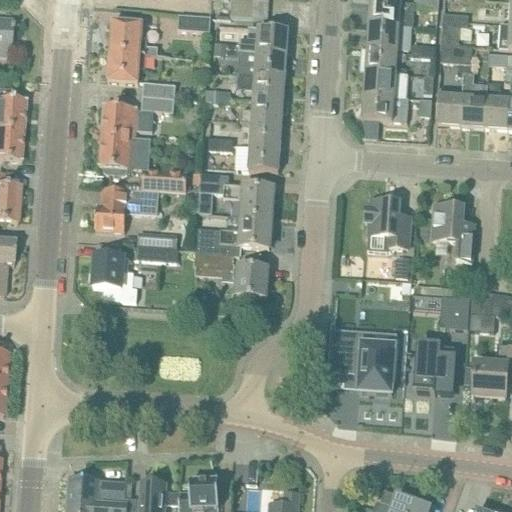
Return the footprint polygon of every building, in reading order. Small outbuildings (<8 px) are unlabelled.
[(232,0),(232,9),(269,12),(269,0),(232,0)] [(414,13),(426,14),(427,1),(414,1),(414,7),(401,6),(371,4),(370,28),(399,29),(413,30),(414,13)] [(439,2),(427,1),(426,14),(438,14),(439,2)] [(501,28),(511,28),(511,4),(511,5),(510,28),(501,28)] [(269,12),(232,9),(231,21),(268,24),(269,12)] [(443,30),(442,48),(460,49),(460,43),(471,44),(472,34),(468,32),(461,32),(461,31),(456,30),(456,18),(444,17),(443,30)] [(468,19),(456,18),(456,30),(461,31),(468,31),(468,19)] [(210,21),(184,19),(179,19),(178,32),(209,35),(210,21)] [(0,58),(10,59),(12,23),(0,22),(0,58)] [(110,56),(145,59),(156,59),(156,50),(146,50),(146,44),(141,44),(143,27),(112,25),(110,56)] [(370,28),(368,52),(398,54),(399,29),(370,28)] [(511,52),(511,28),(501,28),(499,52),(511,52)] [(227,60),(239,60),(239,54),(287,57),(289,33),(259,31),(249,31),(248,43),(240,43),(239,48),(228,47),(227,60)] [(227,60),(228,47),(216,46),(215,59),(227,60)] [(423,62),(424,49),(411,48),(410,61),(423,62)] [(472,50),(460,49),(442,48),(441,66),(459,67),(471,68),(472,50)] [(437,50),(424,49),(423,62),(436,63),(437,50)] [(396,77),(398,54),(368,52),(367,60),(362,60),(361,75),(366,75),(396,77)] [(285,80),(287,57),(239,54),(239,60),(238,77),(285,80)] [(145,59),(110,56),(108,85),(139,87),(140,71),(145,72),(145,59)] [(489,70),(506,70),(507,58),(490,58),(489,70)] [(459,67),(458,81),(464,81),(471,81),(471,80),(471,74),(471,68),(459,67)] [(408,78),(396,77),(366,75),(364,99),(395,101),(395,100),(406,101),(408,78)] [(284,104),(285,80),(238,77),(238,92),(254,94),(254,102),(284,104)] [(424,98),(433,98),(434,79),(425,79),(424,98)] [(144,86),(143,99),(174,103),(176,89),(144,86)] [(500,87),(488,87),(484,132),(509,134),(511,104),(500,103),(500,87)] [(462,100),(460,130),(484,132),(487,90),(463,89),(462,100)] [(206,106),(218,107),(219,94),(207,93),(206,106)] [(231,95),(219,94),(218,107),(230,107),(231,95)] [(437,129),(460,130),(462,100),(439,98),(438,109),(437,129)] [(173,116),(174,103),(143,99),(141,113),(173,116)] [(406,101),(395,100),(395,101),(364,99),(363,123),(407,126),(409,101),(406,101)] [(0,132),(23,134),(26,103),(0,101),(0,132)] [(241,125),(252,126),(282,128),(284,104),(254,102),(253,113),(242,113),(241,125)] [(420,103),(419,120),(432,120),(433,104),(420,103)] [(104,109),(102,140),(136,143),(136,134),(153,135),(154,115),(141,113),(138,113),(138,111),(124,110),(104,109)] [(280,152),(282,128),(252,126),(250,150),(280,152)] [(0,163),(21,165),(23,134),(0,132),(0,163)] [(133,173),(136,143),(102,140),(100,171),(104,171),(104,175),(107,178),(124,179),(127,176),(127,173),(133,173)] [(208,153),(221,154),(222,141),(209,141),(208,153)] [(234,142),(222,141),(221,154),(233,155),(234,142)] [(279,176),(280,152),(250,150),(249,174),(279,176)] [(145,174),(143,195),(159,196),(186,197),(186,196),(198,196),(199,179),(187,178),(187,177),(145,174)] [(2,176),(0,175),(0,226),(17,227),(19,189),(2,188),(2,176)] [(242,220),(271,222),(274,192),(244,190),(244,191),(229,189),(229,180),(201,178),(200,197),(224,198),(224,203),(243,204),(242,220)] [(159,196),(143,195),(103,192),(102,209),(97,209),(95,234),(125,236),(126,216),(162,219),(162,216),(161,215),(157,214),(159,196)] [(367,211),(366,226),(370,226),(369,239),(368,255),(387,256),(388,251),(409,252),(410,228),(398,228),(399,219),(400,206),(371,204),(370,211),(367,211)] [(471,266),(475,228),(463,227),(464,211),(435,209),(432,244),(456,245),(454,264),(471,266)] [(269,252),(271,222),(242,220),(241,235),(222,233),(221,240),(198,239),(197,256),(229,258),(229,249),(269,252)] [(0,268),(6,268),(14,269),(16,245),(0,243),(0,268)] [(177,267),(178,252),(137,249),(136,264),(177,267)] [(197,256),(196,270),(223,272),(223,282),(222,285),(238,286),(237,299),(266,301),(268,271),(239,269),(239,270),(232,270),(233,260),(229,259),(229,258),(197,256)] [(410,259),(396,258),(395,280),(408,281),(410,259)] [(128,276),(130,261),(96,259),(95,275),(90,277),(90,285),(94,288),(93,291),(105,292),(105,304),(136,306),(137,293),(133,292),(134,277),(128,276)] [(403,285),(402,296),(410,297),(410,285),(403,285)] [(415,290),(414,299),(465,302),(465,293),(415,290)] [(470,315),(480,316),(483,295),(473,294),(470,315)] [(491,318),(494,297),(483,295),(480,316),(491,318)] [(491,318),(502,319),(505,298),(494,297),(491,318)] [(511,299),(505,298),(502,319),(511,320),(511,299)] [(443,302),(441,330),(468,331),(470,304),(443,302)] [(470,318),(469,334),(479,335),(480,319),(470,318)] [(331,334),(329,368),(361,371),(359,395),(390,398),(394,352),(369,349),(370,337),(331,334)] [(511,386),(511,350),(497,350),(496,368),(476,366),(475,380),(474,400),(506,402),(507,386),(511,386)] [(416,352),(413,398),(452,401),(455,355),(416,352)] [(69,481),(68,501),(128,505),(129,503),(125,502),(126,485),(69,481)] [(190,496),(180,496),(180,511),(218,511),(218,484),(207,484),(207,481),(193,481),(194,484),(190,484),(190,496)] [(128,509),(128,511),(163,511),(165,488),(143,486),(142,510),(128,509)] [(412,511),(415,505),(397,498),(385,494),(378,511),(412,511)] [(271,507),(270,511),(298,511),(299,497),(286,496),(286,508),(271,507)] [(128,505),(68,501),(67,511),(128,511),(128,509),(128,505)]
